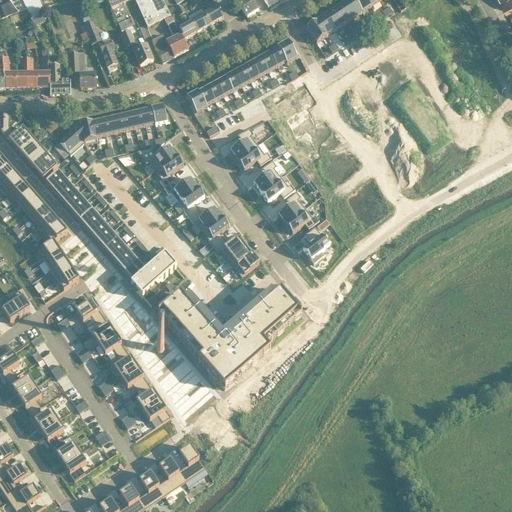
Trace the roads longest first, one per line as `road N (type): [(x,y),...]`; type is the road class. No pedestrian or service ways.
road 1 (residential): [(159,82),(229,188),(228,200),(306,298),(327,294),(376,239),(423,206)]
road 2 (residential): [(0,145),(108,270),(0,344)]
road 3 (residential): [(282,13),(357,136),(372,138),(423,206)]
road 4 (residential): [(0,107),(94,101),(159,82)]
road 5 (residential): [(0,407),(70,511)]
